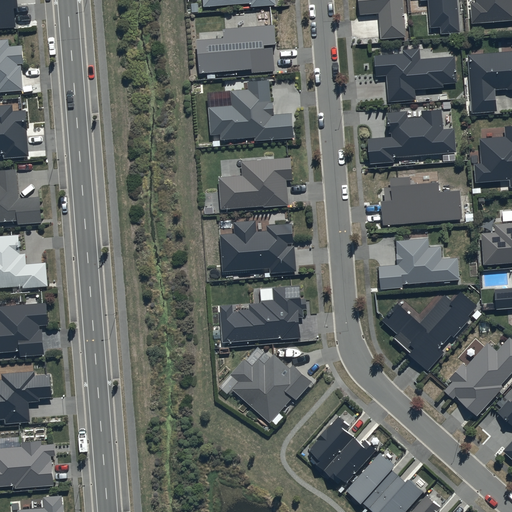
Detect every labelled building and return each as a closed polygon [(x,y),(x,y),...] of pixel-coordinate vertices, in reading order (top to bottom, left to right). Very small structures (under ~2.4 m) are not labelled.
[(0,0),(0,28),(17,28),(15,8),(21,8),(20,0),(0,0)] [(406,37),(403,0),(359,0),(361,15),(380,13),(381,39),(406,37)] [(420,0),(421,0),(426,0),(429,0),(431,28),(442,27),(442,34),(460,33),(458,0),(420,0)] [(511,0),(477,0),(477,3),(472,4),(473,23),(511,20),(511,0)] [(224,38),(198,40),(200,73),(207,73),(207,80),(216,79),(216,73),(252,70),(252,73),(275,71),(274,49),(265,49),(264,46),(277,45),(276,26),(224,30),(224,38)] [(0,91),(25,90),(23,66),(19,66),(19,65),(25,64),(24,46),(10,47),(10,40),(0,40),(0,91)] [(420,59),(420,50),(404,51),(404,55),(376,57),(377,76),(388,75),(389,102),(416,100),(415,90),(444,88),(444,84),(457,83),(455,57),(420,59)] [(511,52),(468,56),(473,113),(497,111),(495,90),(509,89),(509,90),(511,89),(511,52)] [(271,103),(269,81),(248,82),(249,91),(231,92),(232,106),(209,108),(211,135),(221,134),(222,140),(256,138),(257,141),(294,139),(292,114),(275,115),(274,103),(271,103)] [(0,156),(5,156),(5,159),(30,157),(28,131),(29,130),(28,111),(15,112),(14,107),(20,106),(20,99),(12,100),(13,105),(0,105),(0,156)] [(443,131),(442,110),(422,111),(423,118),(408,119),(408,112),(388,113),(389,133),(392,133),(393,139),(369,140),(370,164),(394,162),(394,158),(456,153),(455,130),(443,131)] [(511,126),(506,127),(506,139),(481,140),(482,164),(476,165),(476,182),(511,180),(511,187),(511,186),(511,126)] [(292,180),(291,158),(242,162),(243,177),(220,178),(222,209),(264,206),(264,207),(288,206),(287,180),(292,180)] [(16,168),(0,169),(0,220),(18,219),(18,222),(42,221),(40,195),(19,197),(16,168)] [(440,193),(439,184),(412,185),(411,178),(391,179),(391,188),(385,188),(386,202),(383,202),(384,226),(462,220),(460,191),(440,193)] [(294,243),(293,225),(268,226),(268,232),(257,233),(256,222),(235,223),(235,235),(221,236),(223,272),(271,269),(271,273),(296,272),(294,247),(288,247),(287,244),(294,243)] [(511,223),(511,224),(511,225),(496,225),(496,234),(483,234),(485,265),(511,262),(511,223)] [(0,288),(25,287),(25,289),(49,287),(48,263),(28,265),(28,254),(22,254),(20,235),(0,236),(0,288)] [(429,248),(428,239),(397,241),(398,255),(398,265),(397,265),(397,266),(380,267),(381,289),(404,288),(403,284),(460,280),(458,259),(442,260),(442,248),(429,248)] [(301,299),(301,288),(261,289),(262,304),(250,305),(251,310),(240,311),(240,312),(233,312),(233,306),(221,306),(223,343),(282,338),(282,339),(301,338),(300,317),(303,317),(303,310),(307,310),(306,299),(301,299)] [(511,288),(496,290),(497,310),(511,308),(511,288)] [(403,308),(399,304),(384,321),(399,334),(395,339),(411,353),(409,355),(427,371),(444,352),(446,353),(458,340),(456,339),(473,321),(469,316),(478,306),(462,292),(452,303),(445,296),(421,323),(404,308),(403,308)] [(0,352),(22,351),(22,357),(46,355),(44,330),(42,330),(41,326),(50,326),(49,304),(0,307),(0,352)] [(498,353),(488,344),(466,367),(463,365),(450,379),(454,382),(445,392),(453,399),(456,396),(478,416),(503,389),(500,386),(511,373),(511,339),(498,353)] [(290,369),(274,355),(265,365),(260,360),(253,367),(245,360),(231,374),(240,382),(233,390),(270,423),(293,397),(296,400),(312,382),(294,366),(290,369)] [(0,419),(7,419),(8,424),(31,422),(30,403),(42,402),(42,398),(54,397),(52,375),(36,376),(36,372),(2,374),(3,381),(0,380),(0,419)] [(511,403),(511,404),(508,401),(498,413),(511,424),(511,442),(504,451),(511,458),(511,403)] [(347,483),(377,450),(366,440),(362,444),(351,434),(354,430),(340,417),(328,431),(327,430),(318,439),(319,440),(309,451),(314,455),(311,459),(338,484),(342,479),(347,483)] [(0,487),(17,486),(17,488),(55,486),(54,460),(53,460),(53,456),(56,456),(56,445),(43,445),(42,441),(23,442),(23,447),(0,448),(0,487)] [(406,511),(424,492),(409,479),(407,483),(393,471),(396,467),(380,453),(347,491),(363,504),(364,503),(373,511),(406,511)] [(438,511),(442,508),(427,495),(411,511),(438,511)] [(19,511),(66,511),(66,505),(64,505),(63,496),(45,497),(45,508),(19,510),(19,511)]
